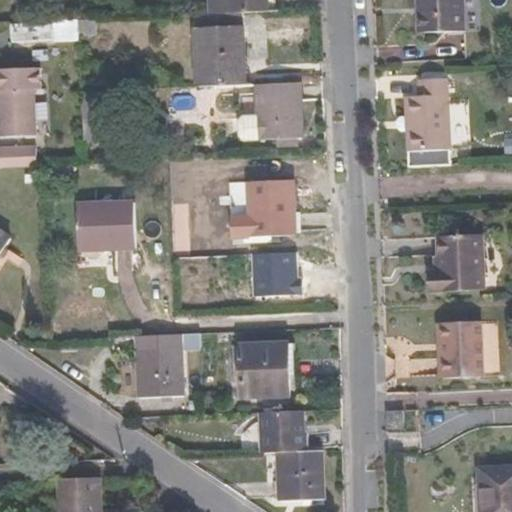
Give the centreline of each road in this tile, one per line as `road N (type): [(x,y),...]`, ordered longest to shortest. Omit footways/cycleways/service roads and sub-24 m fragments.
road 1 (residential): [(331,0),(362,402),(353,511)]
road 2 (residential): [(0,360),(229,511)]
